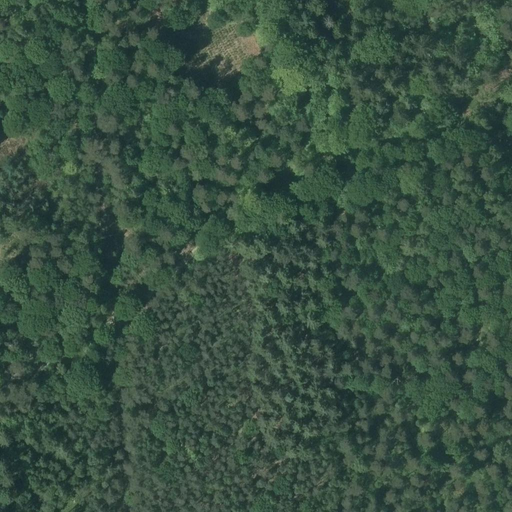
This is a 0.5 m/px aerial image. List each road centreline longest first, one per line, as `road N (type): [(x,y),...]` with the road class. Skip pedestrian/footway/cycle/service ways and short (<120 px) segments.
road 1 (track): [(511,124),(356,170),(246,217),(111,319),(0,376)]
road 2 (track): [(123,511),(88,0)]
road 3 (track): [(329,180),(307,119),(371,77),(386,49),(385,24),(358,2)]
